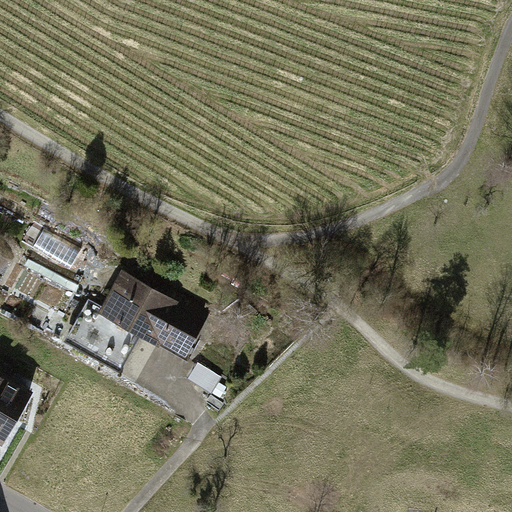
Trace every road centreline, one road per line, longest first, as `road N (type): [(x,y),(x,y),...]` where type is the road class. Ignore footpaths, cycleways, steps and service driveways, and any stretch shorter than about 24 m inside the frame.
road 1 (track): [(511,406),(411,370),(261,248),(54,150),(0,115)]
road 2 (track): [(261,248),(325,234),(446,177),(466,151),(511,29)]
